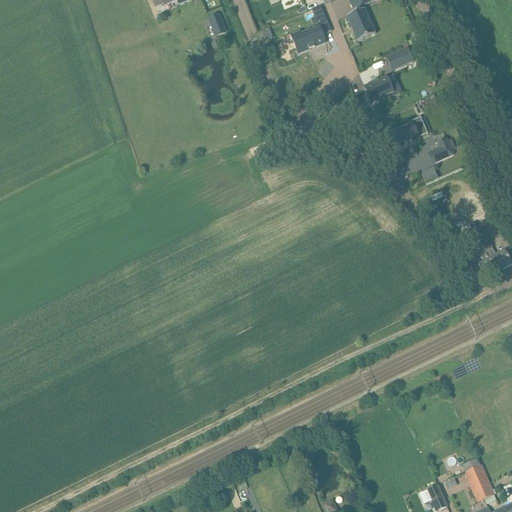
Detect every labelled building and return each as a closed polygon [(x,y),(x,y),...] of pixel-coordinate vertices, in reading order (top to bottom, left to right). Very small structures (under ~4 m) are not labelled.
[(320,7),(311,11),(315,19),(317,24),(326,20),(320,7)] [(364,11),(347,18),(358,43),(370,38),(375,36),(371,27),(364,11)] [(219,15),(209,19),(216,37),(226,33),(219,15)] [(180,16),(162,21),(165,34),(183,29),(180,16)] [(286,32),(296,29),(293,21),(263,32),(271,52),(281,48),(278,41),(288,37),(286,32)] [(301,34),(291,38),(299,55),(325,44),(322,36),(318,27),(314,28),(309,30),(310,32),(301,35),(301,34)] [(386,58),(392,73),(393,72),(414,63),(408,48),(407,49),(387,58),(386,58)] [(364,88),(363,88),(370,105),(371,104),(393,94),(393,95),(394,94),(390,86),(397,83),(394,76),(387,78),(386,78),(386,79),(364,89),(364,88)] [(412,125),(391,135),(392,137),(393,139),(398,150),(420,141),(419,139),(428,135),(423,125),(417,127),(416,124),(412,125)] [(440,149),(430,153),(435,164),(454,156),(447,140),(437,144),(440,149)] [(482,229),(469,236),(480,256),(492,249),(482,229)] [(484,263),(479,266),(486,279),(511,265),(505,252),(496,257),(492,249),(480,256),(484,263)] [(481,467),(465,474),(472,489),(487,482),(481,467)] [(446,482),(450,495),(468,488),(464,476),(446,482)] [(487,482),(472,489),(478,503),(484,500),(494,496),(489,486),(487,482)] [(217,486),(210,493),(216,500),(223,493),(217,486)] [(437,486),(426,492),(435,511),(437,511),(447,508),(437,486)] [(337,511),(333,503),(324,507),(326,511),(337,511)]
